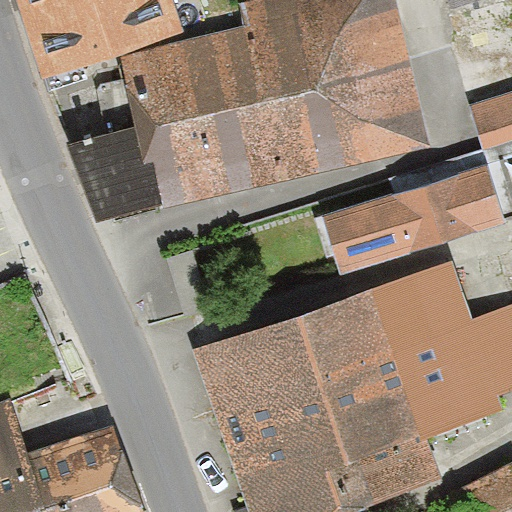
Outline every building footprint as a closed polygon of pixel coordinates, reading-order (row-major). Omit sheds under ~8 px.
[(143,210),(422,145),(388,0),(11,0),(40,85),(109,63),(143,210)] [(511,132),(511,85),(464,100),(478,144),(511,132)] [(479,158),(316,211),(335,268),(497,216),(479,158)] [(188,344),(242,511),(331,511),(433,479),(416,426),(491,398),(488,389),(511,381),(511,296),(464,313),(447,261),(188,344)] [(0,511),(141,511),(105,410),(21,439),(3,394),(0,395),(0,511)] [(511,511),(511,462),(507,453),(437,486),(449,511),(511,511)]
